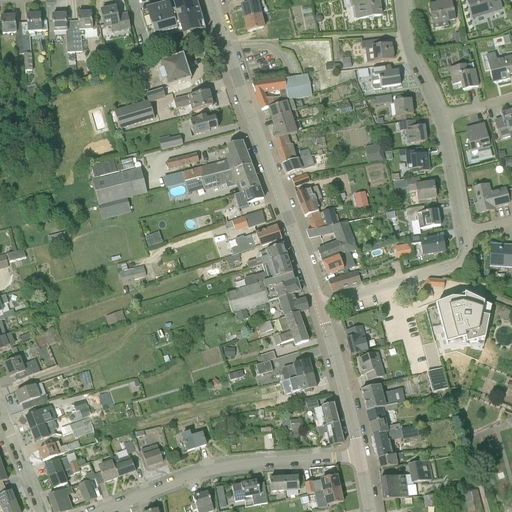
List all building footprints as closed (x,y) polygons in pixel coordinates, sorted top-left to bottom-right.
[(196,0),(178,0),(173,1),(174,5),(171,7),(169,3),(146,9),(146,10),(141,12),(150,44),(183,34),(184,36),(205,30),(196,0)] [(378,0),(363,2),(362,0),(350,0),(351,4),(357,4),(358,11),(360,10),(361,19),(381,16),(379,0),(378,0)] [(455,20),(451,0),(443,0),(444,2),(429,4),(432,22),(434,29),(448,27),(447,22),(455,20)] [(501,10),(498,0),(467,0),(473,19),(501,10)] [(244,20),(261,15),(259,8),(265,7),(263,1),(241,7),(244,20)] [(113,34),(130,30),(127,14),(118,16),(116,8),(101,11),(105,30),(112,28),(113,34)] [(80,32),(80,37),(85,36),(85,39),(99,38),(98,23),(93,23),(92,13),(79,14),(80,32)] [(28,15),(29,33),(35,32),(49,31),(48,22),(42,22),(41,14),(28,15)] [(67,15),(53,16),(55,33),(68,32),(67,15)] [(264,28),(261,15),(244,20),(247,32),(264,28)] [(3,35),(15,34),(16,34),(15,16),(2,17),(3,35)] [(462,33),(454,34),(456,43),(464,42),(462,33)] [(509,36),(502,37),(504,45),(510,43),(509,36)] [(22,38),(24,55),(25,72),(32,72),(31,54),(29,37),(22,38)] [(24,55),(22,38),(15,38),(15,39),(16,55),(24,55)] [(383,40),(377,40),(361,43),(362,50),(365,49),(367,63),(373,63),(393,60),(391,45),(384,46),(383,40)] [(486,55),(493,84),(510,80),(509,76),(511,75),(511,56),(496,60),(495,53),(486,55)] [(165,82),(167,88),(191,81),(183,57),(159,64),(161,70),(157,72),(161,83),(165,82)] [(351,58),(342,59),(343,69),(352,68),(351,58)] [(466,66),(466,67),(449,70),(453,85),(460,83),(462,91),(478,87),(474,71),(472,65),(466,66)] [(392,72),(391,66),(372,68),(374,78),(372,78),(371,79),(373,89),(375,90),(381,89),(381,88),(400,86),(398,71),(392,72)] [(362,78),(369,76),(367,70),(360,72),(362,78)] [(307,75),(284,79),(285,89),(288,101),(311,96),(307,75)] [(288,101),(285,89),(284,79),(252,85),(262,111),(268,109),(288,102),(288,101)] [(147,94),(149,101),(150,103),(165,99),(162,90),(147,94)] [(173,110),(176,109),(191,106),(192,112),(213,106),(209,92),(174,101),(172,104),(173,110)] [(391,103),(390,96),(375,98),(376,105),(391,103)] [(411,100),(394,102),(396,117),(400,117),(401,123),(410,122),(409,115),(413,115),(411,100)] [(155,119),(150,103),(149,101),(114,112),(120,130),(155,119)] [(272,119),(290,113),(297,111),(294,101),(288,102),(268,109),(270,114),(272,119)] [(341,114),(351,112),(349,104),(339,106),(339,107),(340,109),(341,114)] [(501,140),(511,136),(511,111),(503,114),(504,118),(495,121),(501,140)] [(290,113),(272,119),(275,129),(272,130),(272,131),(293,123),(290,113)] [(207,119),(206,116),(189,120),(193,135),(218,128),(215,117),(207,119)] [(416,128),(415,121),(410,122),(401,123),(398,124),(399,132),(405,131),(407,145),(426,142),(424,127),(416,128)] [(293,123),(272,131),(275,141),(274,142),(295,135),(295,134),(296,134),(302,132),(299,122),(293,124),(293,123)] [(472,152),(488,147),(483,125),(472,128),(473,131),(467,133),(472,152)] [(277,150),(282,166),(296,160),(294,153),(295,153),(293,146),(298,144),(295,135),(296,134),(295,134),(295,135),(274,142),(277,150)] [(161,151),(183,145),(180,136),(170,139),(169,136),(158,139),(161,151)] [(315,148),(326,146),(324,139),(314,141),(315,148)] [(225,157),(226,161),(230,172),(251,165),(242,143),(226,147),(229,155),(225,157)] [(381,144),(372,146),(374,154),(382,152),(381,144)] [(419,170),(419,172),(430,171),(428,160),(426,161),(425,154),(424,154),(423,148),(399,152),(401,162),(407,161),(407,167),(411,166),(412,171),(419,170)] [(282,166),(286,175),(301,169),(302,170),(303,169),(304,172),(311,171),(310,149),(297,152),(299,157),(297,158),(295,153),(294,153),(296,160),(282,166)] [(169,171),(199,163),(197,154),(167,162),(169,171)] [(91,167),(94,179),(134,168),(132,159),(120,162),(119,159),(91,167)] [(198,169),(201,179),(230,172),(226,161),(198,169)] [(259,188),(251,165),(230,172),(201,180),(204,192),(226,186),(225,182),(233,180),(235,187),(241,185),(243,193),(235,195),(236,195),(259,188)] [(99,206),(119,201),(147,194),(140,168),(92,181),(99,206)] [(196,181),(201,179),(198,169),(182,173),(164,178),(167,189),(196,181)] [(295,188),(310,182),(307,175),(292,180),(295,188)] [(435,199),(433,182),(420,184),(419,178),(406,180),(408,192),(416,191),(418,201),(435,199)] [(489,185),(474,189),(478,205),(475,206),(477,214),(489,211),(489,209),(509,204),(505,188),(491,192),(489,185)] [(305,218),(307,217),(318,212),(319,212),(317,208),(319,208),(317,201),(321,199),(317,187),(310,189),(296,195),(301,207),(305,218)] [(259,188),(236,195),(239,207),(264,199),(259,188)] [(361,201),(355,203),(357,210),(368,207),(365,193),(359,194),(361,201)] [(227,221),(240,219),(237,207),(224,210),(227,221)] [(412,223),(418,222),(419,230),(440,227),(438,211),(425,213),(424,207),(406,210),(407,218),(411,218),(412,223)] [(312,231),(341,224),(338,215),(335,216),(333,210),(323,213),(319,214),(318,212),(307,217),(310,225),(312,231)] [(261,212),(244,217),(248,227),(249,229),(265,223),(261,212)] [(231,221),(235,231),(248,227),(244,217),(231,221)] [(356,246),(347,223),(341,224),(312,231),(306,232),(309,239),(333,233),(337,243),(317,251),(322,262),(338,256),(340,256),(340,257),(349,253),(357,250),(356,246)] [(277,227),(276,227),(245,238),(244,244),(247,252),(281,240),(277,227)] [(65,234),(48,238),(50,244),(67,240),(65,234)] [(409,237),(411,246),(420,245),(422,256),(445,253),(442,238),(427,240),(427,234),(409,237)] [(149,248),(156,245),(152,235),(145,238),(149,248)] [(410,245),(395,247),(398,261),(412,258),(410,245)] [(283,246),(265,252),(258,254),(257,256),(256,258),(256,260),(254,260),(246,263),(248,270),(268,264),(267,263),(287,257),(283,246)] [(507,250),(491,249),(490,263),(511,264),(511,246),(507,246),(507,250)] [(9,263),(26,259),(23,250),(7,254),(9,263)] [(338,274),(355,268),(354,264),(349,253),(340,257),(340,256),(338,256),(322,262),(327,276),(337,272),(338,274)] [(5,255),(0,256),(0,270),(9,268),(5,255)] [(233,263),(240,261),(238,255),(231,257),(233,263)] [(254,275),(244,279),(247,288),(292,274),(287,257),(267,263),(268,264),(270,272),(255,276),(254,275)] [(135,280),(146,277),(143,266),(122,272),(119,272),(121,283),(134,279),(135,280)] [(365,270),(362,271),(362,270),(357,271),(354,272),(328,282),(332,293),(361,283),(359,278),(366,276),(365,270)] [(246,310),(249,309),(255,307),(265,304),(269,302),(278,299),(279,300),(293,295),(301,293),(297,281),(294,281),(292,274),(247,288),(243,289),(226,295),(232,314),(236,312),(236,313),(246,310)] [(422,288),(424,299),(432,297),(431,290),(432,288),(444,289),(444,281),(428,280),(422,288)] [(461,294),(426,310),(433,337),(443,334),(446,345),(465,340),(466,348),(470,348),(469,345),(484,341),(489,320),(482,318),(485,306),(461,294)] [(282,311),(284,318),(298,313),(308,310),(305,300),(295,303),(293,295),(279,300),(281,307),(278,308),(279,312),(282,311)] [(0,321),(1,321),(14,316),(13,311),(7,313),(4,305),(8,304),(5,296),(0,297),(0,321)] [(266,309),(265,304),(255,307),(257,312),(266,309)] [(249,319),(246,310),(236,313),(238,322),(249,319)] [(283,333),(278,335),(278,337),(304,328),(299,316),(299,314),(298,313),(284,318),(278,320),(283,333)] [(115,314),(105,318),(108,326),(118,322),(115,314)] [(272,330),(270,322),(257,326),(260,335),(272,330)] [(348,339),(346,339),(351,356),(367,352),(361,327),(346,331),(348,339)] [(309,342),(304,328),(278,337),(278,335),(273,336),(274,337),(277,347),(294,341),(295,343),(296,347),(309,342)] [(44,334),(48,343),(49,347),(61,342),(56,329),(44,334)] [(23,344),(37,338),(33,331),(20,338),(23,344)] [(235,334),(237,340),(244,338),(242,332),(235,334)] [(0,338),(0,350),(15,344),(11,334),(5,336),(0,338)] [(23,365),(17,348),(11,351),(12,351),(15,360),(4,365),(10,378),(24,372),(26,377),(39,372),(35,360),(23,365)] [(235,349),(224,348),(224,357),(235,358),(235,349)] [(263,363),(270,361),(276,359),(273,352),(261,356),(263,363)] [(369,381),(384,377),(377,354),(359,359),(363,376),(367,375),(369,381)] [(285,382),(289,381),(296,378),(297,379),(313,374),(309,360),(303,362),(302,359),(296,361),(297,364),(293,365),(283,368),(282,371),(285,382)] [(273,371),(270,361),(263,363),(256,366),(259,376),(273,371)] [(433,394),(448,389),(442,369),(427,373),(433,394)] [(89,372),(82,374),(85,386),(92,384),(89,372)] [(312,393),(312,389),(316,388),(313,374),(297,379),(296,378),(289,381),(285,382),(280,383),(283,395),(286,396),(300,392),(304,391),(304,394),(312,393)] [(35,385),(16,393),(21,405),(32,401),(34,407),(49,402),(46,395),(40,397),(35,385)] [(361,391),(367,412),(397,405),(405,403),(404,400),(396,402),(394,392),(383,394),(380,386),(361,391)] [(104,412),(114,409),(109,393),(99,396),(104,412)] [(454,411),(463,407),(467,398),(467,397),(458,394),(451,396),(449,397),(451,403),(454,411)] [(73,406),(76,412),(88,408),(85,401),(73,406)] [(314,409),(318,428),(325,427),(338,424),(334,405),(322,408),(322,407),(319,408),(314,409)] [(387,427),(385,420),(384,413),(398,409),(397,405),(367,412),(370,424),(373,436),(401,430),(400,429),(399,425),(387,427)] [(82,411),(84,417),(90,415),(88,408),(82,411)] [(26,417),(31,430),(53,421),(50,411),(46,412),(45,409),(39,412),(26,417)] [(80,422),(70,426),(72,433),(92,426),(89,418),(86,420),(80,422)] [(291,430),(291,431),(301,430),(301,420),(290,421),(290,424),(286,424),(286,431),(291,430)] [(36,443),(49,438),(49,437),(55,435),(53,430),(57,429),(53,421),(31,430),(36,443)] [(325,442),(329,441),(330,448),(343,444),(338,424),(325,427),(318,428),(318,429),(317,429),(315,429),(315,431),(318,431),(319,437),(324,436),(325,442)] [(75,439),(94,432),(92,426),(72,433),(75,439)] [(373,436),(378,460),(393,456),(391,450),(390,450),(388,441),(402,438),(402,436),(418,433),(417,427),(401,430),(373,436)] [(206,447),(202,433),(191,437),(190,432),(182,435),(187,453),(206,447)] [(38,451),(43,462),(59,456),(80,448),(78,442),(61,449),(59,443),(54,444),(55,444),(38,451)] [(135,452),(131,442),(124,444),(128,455),(135,452)] [(147,468),(163,462),(159,450),(157,445),(141,451),(143,456),(142,456),(147,468)] [(67,458),(45,467),(49,478),(78,468),(78,467),(77,467),(75,462),(76,461),(73,454),(66,457),(67,458)] [(402,454),(393,456),(378,460),(380,469),(398,465),(397,461),(404,460),(402,454)] [(111,459),(112,462),(118,479),(136,472),(131,461),(130,461),(129,457),(118,461),(117,457),(111,459)] [(104,484),(118,479),(112,462),(98,467),(104,484)] [(410,476),(410,479),(411,484),(432,481),(429,462),(408,465),(410,476)] [(54,490),(68,485),(66,479),(73,476),(73,475),(80,472),(78,468),(49,478),(54,490)] [(85,477),(87,482),(90,481),(90,482),(95,480),(94,475),(92,472),(86,475),(86,476),(85,477)] [(300,491),(298,476),(284,478),(285,492),(300,491)] [(408,498),(406,486),(405,478),(405,476),(380,479),(383,501),(408,498)] [(307,495),(314,494),(340,488),(337,477),(321,481),(312,483),(305,484),(307,495)] [(269,479),(271,493),(285,492),(284,478),(269,479)] [(86,503),(95,500),(96,499),(90,482),(90,481),(87,482),(79,485),(86,503)] [(265,486),(259,488),(259,487),(258,487),(257,482),(241,485),(241,486),(232,488),(235,503),(244,502),(244,499),(252,497),(253,506),(268,504),(267,497),(265,486)] [(457,483),(449,484),(450,493),(458,492),(457,483)] [(69,511),(72,511),(67,497),(74,494),(72,489),(71,489),(71,488),(62,491),(60,492),(48,496),(54,511),(69,511)] [(319,501),(325,499),(327,506),(343,503),(340,488),(314,494),(314,495),(317,494),(319,501)] [(225,489),(218,489),(220,511),(227,510),(225,489)] [(11,491),(7,493),(0,496),(0,509),(1,509),(1,510),(16,504),(11,491)] [(210,511),(214,511),(212,506),(208,493),(201,495),(200,492),(193,494),(195,497),(193,498),(195,505),(192,506),(194,511),(197,511),(210,511)] [(478,494),(465,498),(469,511),(474,511),(483,509),(478,494)]
